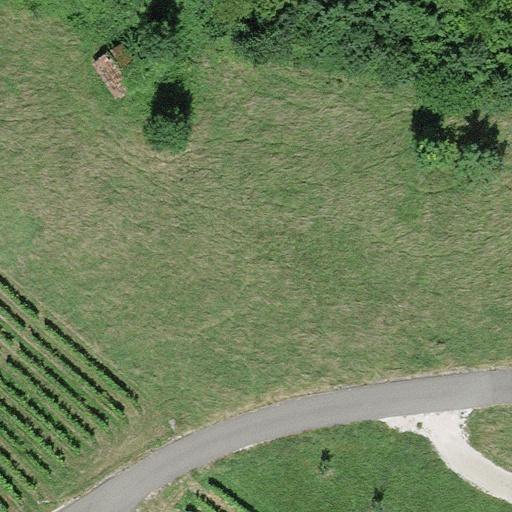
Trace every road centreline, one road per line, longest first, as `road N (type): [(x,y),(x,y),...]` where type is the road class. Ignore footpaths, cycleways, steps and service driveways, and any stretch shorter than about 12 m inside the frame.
road 1 (track): [(511,395),(412,398),(249,430),(96,511)]
road 2 (track): [(511,492),(443,455),(412,398)]
